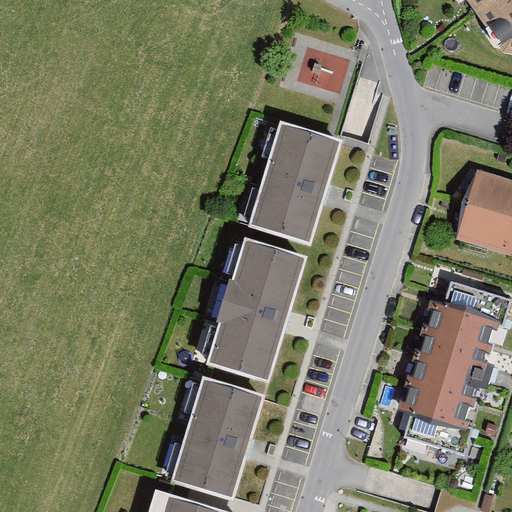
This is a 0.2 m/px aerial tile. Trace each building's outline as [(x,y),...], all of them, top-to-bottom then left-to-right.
[(511,34),(511,0),(454,0),(496,57),(511,34)] [(511,34),(496,57),(511,58),(511,34)] [(278,126),(248,230),(311,248),(341,144),(278,126)] [(457,242),(511,259),(511,258),(511,184),(477,174),(457,242)] [(206,366),(265,385),(304,262),(244,243),(206,366)] [(404,441),(464,459),(510,302),(451,285),(445,305),(431,301),(398,414),(411,418),(404,441)] [(175,483),(233,501),(263,398),(205,381),(175,483)] [(485,435),(495,438),(498,428),(488,425),(485,435)] [(213,511),(170,499),(165,511),(213,511)]
